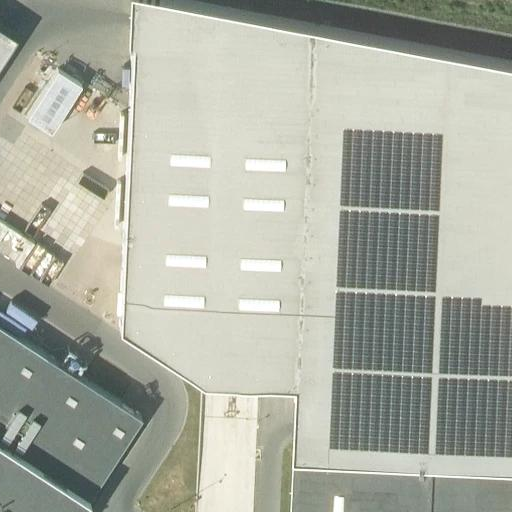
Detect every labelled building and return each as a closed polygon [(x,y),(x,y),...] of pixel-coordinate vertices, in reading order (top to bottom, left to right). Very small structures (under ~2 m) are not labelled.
[(295,400),(293,456),(290,511),(511,511),(511,61),(183,0),(133,0),(118,343),(199,396),(295,400)] [(0,65),(19,36),(0,23),(0,65)] [(45,61),(18,101),(28,108),(55,68),(45,61)] [(58,69),(26,116),(50,131),(81,84),(58,69)] [(0,511),(77,511),(140,415),(0,323),(0,511)]
